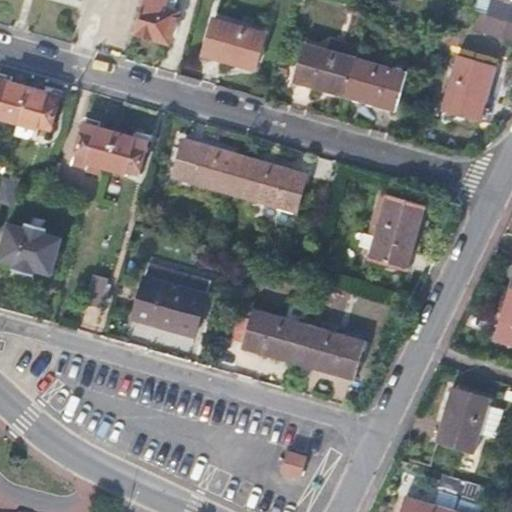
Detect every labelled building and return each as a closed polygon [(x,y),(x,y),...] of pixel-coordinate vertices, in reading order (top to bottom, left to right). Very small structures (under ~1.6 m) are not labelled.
[(144,0),(143,3),(135,32),(169,42),(178,11),(172,10),(174,0),(144,0)] [(475,28),(511,39),(511,0),(480,0),(479,6),(480,8),(475,28)] [(265,33),(214,19),(204,56),(225,61),(255,70),(265,33)] [(295,80),(346,94),(356,57),(305,43),(295,80)] [(356,57),(346,94),(396,108),(406,72),(362,58),(364,52),(358,50),(356,57)] [(494,66),(458,56),(444,106),(480,117),(494,66)] [(28,88),(0,79),(0,118),(18,123),(28,88)] [(28,88),(18,123),(33,128),(37,125),(49,128),(57,97),(28,88)] [(107,168),(115,132),(84,124),(73,163),(84,167),(84,170),(101,175),(103,167),(107,168)] [(147,141),(115,132),(107,168),(125,173),(126,169),(139,173),(147,141)] [(245,156),(185,140),(175,178),(235,195),(245,156)] [(245,156),(235,195),(293,212),(304,173),(245,156)] [(53,188),(65,191),(69,176),(57,172),(53,188)] [(3,178),(0,187),(0,202),(10,206),(16,182),(3,178)] [(424,207),(386,196),(369,256),(407,266),(424,207)] [(0,256),(0,261),(14,266),(34,271),(52,276),(62,239),(45,234),(45,229),(26,224),(24,227),(9,224),(0,256)] [(209,278),(149,261),(134,316),(194,333),(209,278)] [(34,271),(14,266),(13,271),(32,277),(34,271)] [(112,279),(95,274),(86,303),(103,308),(112,279)] [(511,341),(511,285),(510,285),(495,337),(511,341)] [(243,347),(294,360),(304,323),(284,317),(254,308),(243,347)] [(287,310),(284,317),(304,323),(306,316),(287,310)] [(329,323),(306,316),(304,323),(328,330),(329,323)] [(304,323),(294,360),(350,376),(361,339),(328,330),(304,323)] [(488,399),(452,388),(438,439),(474,450),(479,433),(487,404),(488,399)] [(502,408),(487,404),(479,433),(494,437),(502,408)] [(307,457),(288,451),(281,470),(301,476),(307,457)] [(401,511),(455,511),(456,511),(406,497),(401,511)]
